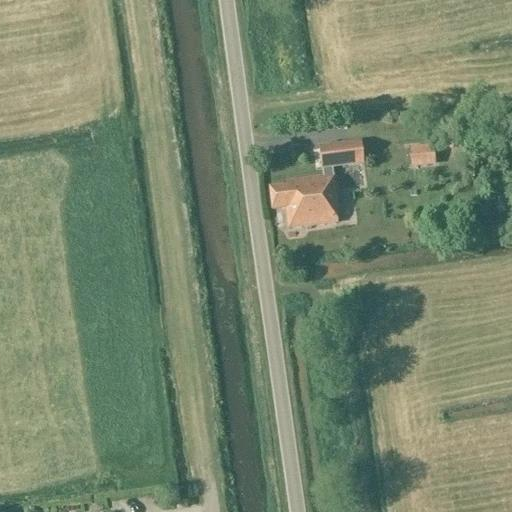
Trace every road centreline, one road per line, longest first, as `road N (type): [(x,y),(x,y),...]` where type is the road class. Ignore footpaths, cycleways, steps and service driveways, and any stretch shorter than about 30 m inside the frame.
road 1 (unclassified): [(296,511),(225,0)]
road 2 (track): [(139,0),(209,511)]
